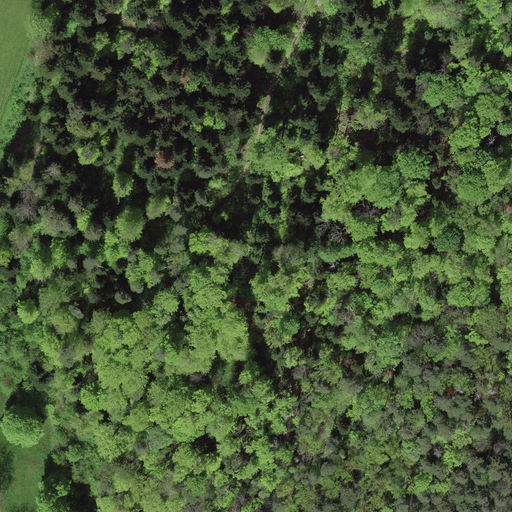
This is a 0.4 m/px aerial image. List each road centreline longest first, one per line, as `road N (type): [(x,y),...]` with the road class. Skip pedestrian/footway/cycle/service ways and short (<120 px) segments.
road 1 (track): [(135,426),(56,339),(28,222),(75,0)]
road 2 (track): [(323,0),(290,47),(250,160)]
